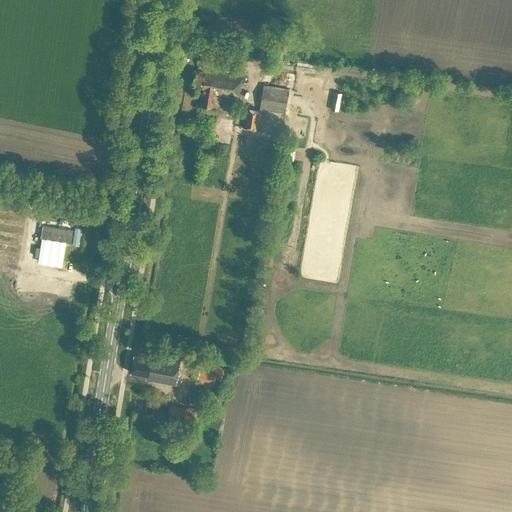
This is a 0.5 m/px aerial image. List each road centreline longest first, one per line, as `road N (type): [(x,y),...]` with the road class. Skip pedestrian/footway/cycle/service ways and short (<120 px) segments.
road 1 (secondary): [(83,511),(168,0)]
road 2 (track): [(159,51),(511,94)]
